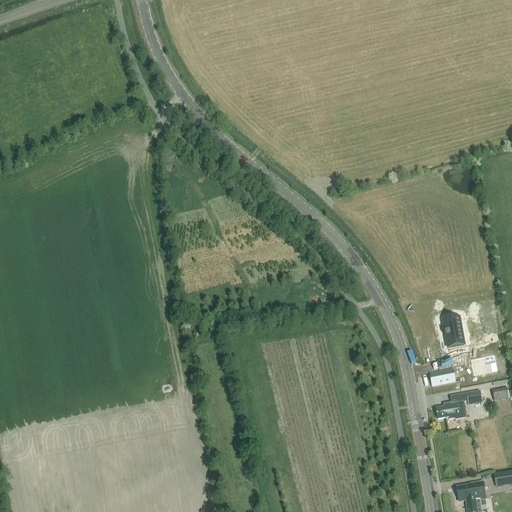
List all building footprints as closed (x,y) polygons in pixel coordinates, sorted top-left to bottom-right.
[(459,318),(443,321),(448,349),(464,346),(459,318)] [(494,356),(470,361),(474,377),(498,372),(494,356)] [(455,378),(453,370),(429,375),(432,388),(456,383),(455,378)] [(480,391),(466,393),(450,396),(451,404),(443,405),(444,408),(435,409),(437,420),(448,418),(448,420),(454,419),(454,420),(466,418),(463,402),(467,402),(468,406),(482,404),(480,391)] [(488,459),(476,462),(478,471),(490,468),(488,459)] [(511,471),(493,474),(496,489),(511,485),(511,471)] [(468,503),(485,500),(483,483),(469,485),(469,487),(456,489),(459,502),(467,501),(468,503)]
